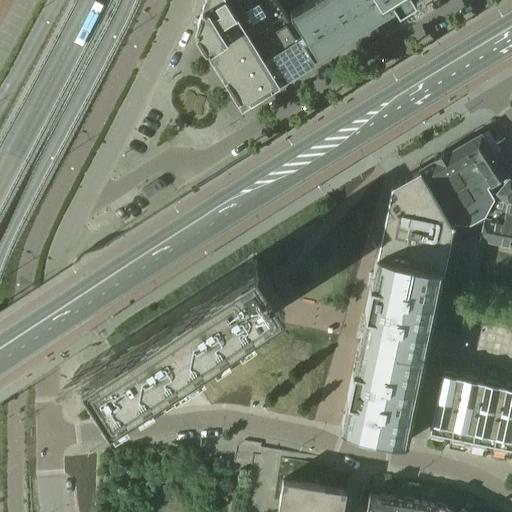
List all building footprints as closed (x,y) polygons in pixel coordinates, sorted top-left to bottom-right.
[(205,0),(205,1),(197,29),(243,103),(280,80),(230,0),(205,0)] [(230,0),(280,80),(314,59),(278,0),(230,0)] [(295,0),(293,2),(324,53),(394,10),(391,5),(397,1),(399,4),(405,0),(295,0)] [(506,174),(480,133),(420,168),(470,223),(484,214),(496,191),(506,179),(504,175),(506,174)] [(420,382),(426,354),(431,329),(453,227),(451,222),(470,223),(420,168),(392,184),(340,427),(408,441),(420,382)] [(511,180),(508,177),(506,179),(496,191),(505,200),(501,221),(482,217),(478,238),(511,245),(511,180)] [(142,190),(142,194),(145,199),(149,200),(164,190),(165,187),(162,181),(157,180),(142,190)] [(135,397),(144,411),(202,375),(237,382),(285,352),(272,330),(351,280),(313,223),(81,369),(109,413),(135,397)] [(457,372),(442,369),(429,434),(443,437),(443,434),(451,436),(464,376),(463,376),(456,375),(457,372)] [(472,440),(473,440),(485,381),(478,379),(478,377),(464,374),(463,376),(464,376),(451,436),(450,438),(464,441),(465,438),(472,440)] [(499,381),(485,378),(485,381),(473,440),(472,440),(471,443),(486,446),(486,443),(493,445),(494,445),(506,385),(499,384),(499,381)] [(511,448),(511,383),(506,383),(506,385),(494,445),(493,445),(493,447),(507,450),(507,448),(511,448)] [(342,511),(346,489),(283,479),(277,511),(342,511)] [(391,511),(394,496),(369,492),(366,511),(391,511)] [(391,511),(417,511),(419,502),(396,496),(394,496),(391,511)] [(443,511),(444,509),(419,502),(417,511),(443,511)]
